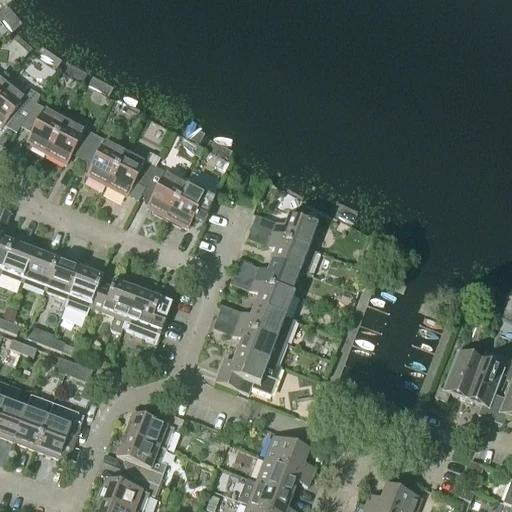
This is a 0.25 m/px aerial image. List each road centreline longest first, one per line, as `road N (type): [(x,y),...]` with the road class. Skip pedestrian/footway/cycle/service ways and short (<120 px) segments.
road 1 (residential): [(214,277),(34,211),(11,165),(0,160)]
road 2 (residential): [(176,386),(108,413),(68,508),(0,483)]
road 3 (residential): [(349,464),(426,483),(451,427),(511,450)]
road 4 (residential): [(349,464),(305,437),(176,386)]
